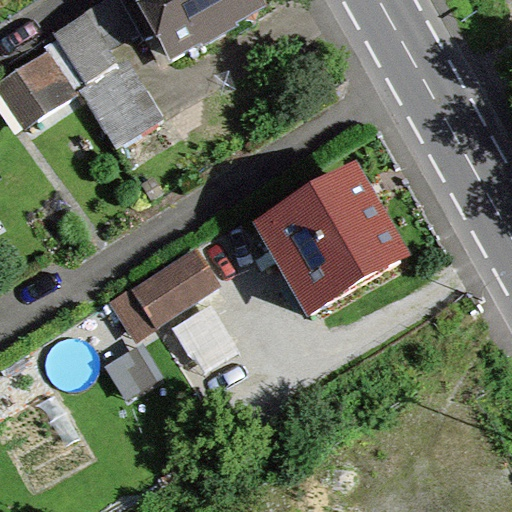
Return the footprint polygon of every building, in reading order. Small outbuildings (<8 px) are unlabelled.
[(137,0),(132,3),(150,37),(164,31),(178,58),(203,43),(208,48),(241,29),(242,20),(251,15),(264,16),(265,0),(137,0)] [(121,65),(89,13),(62,30),(94,83),(121,65)] [(94,83),(62,30),(53,37),(59,48),(89,93),(97,89),(94,83)] [(89,93),(59,48),(18,74),(46,119),(89,93)] [(138,89),(121,65),(94,83),(97,89),(101,94),(93,101),(102,113),(138,89)] [(101,94),(97,89),(89,93),(93,101),(101,94)] [(102,113),(124,148),(168,118),(148,90),(138,89),(102,113)] [(405,254),(360,177),(268,232),(291,272),(304,265),(327,303),(405,254)] [(140,290),(157,316),(162,323),(224,281),(202,250),(140,290)] [(129,332),(157,316),(140,290),(114,308),(129,332)]
